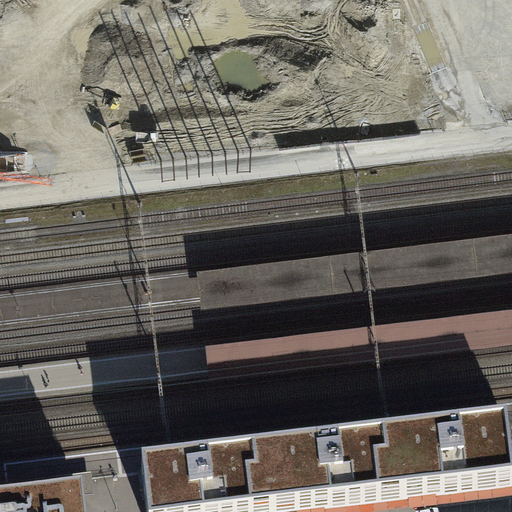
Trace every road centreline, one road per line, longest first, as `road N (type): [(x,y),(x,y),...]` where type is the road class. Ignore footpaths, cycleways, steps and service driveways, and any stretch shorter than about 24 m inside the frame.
road 1 (residential): [(0,196),(511,137)]
road 2 (unknown): [(0,112),(229,89),(249,109),(269,165)]
